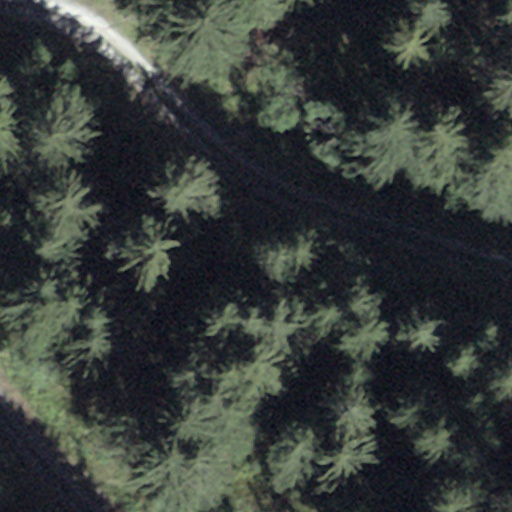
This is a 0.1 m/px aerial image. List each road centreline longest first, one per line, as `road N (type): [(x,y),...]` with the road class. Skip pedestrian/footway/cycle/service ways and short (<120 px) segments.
road 1 (track): [(511,259),(320,201),(247,168),(207,140),(109,31),(35,0)]
road 2 (track): [(0,403),(100,511)]
